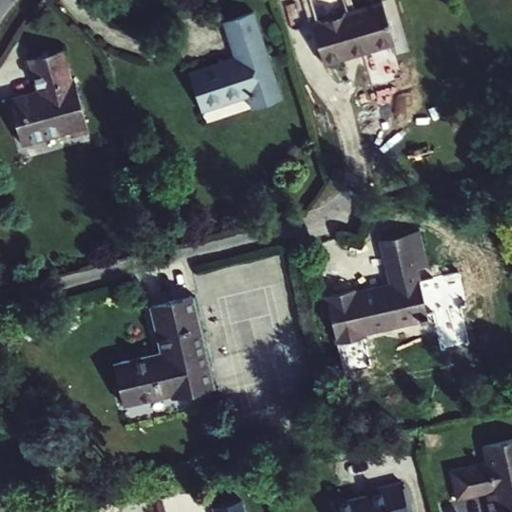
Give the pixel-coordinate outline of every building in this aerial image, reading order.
[(309,0),(316,22),(311,24),(323,64),(343,58),(342,55),(356,50),(357,54),(393,44),(380,2),(348,12),(344,0),(309,0)] [(251,110),(282,99),(253,11),(223,21),(235,57),(188,72),(200,112),(247,96),(251,110)] [(71,84),(61,49),(28,59),(38,90),(9,98),(22,145),(69,131),(70,136),(89,131),(75,82),(71,84)] [(353,288),(325,295),(337,344),(365,337),(364,333),(428,318),(414,266),(425,263),(417,229),(378,239),(389,283),(354,292),(353,288)] [(213,385),(191,296),(149,305),(161,351),(113,363),(121,404),(170,392),(171,395),(213,385)] [(488,462),(451,470),(458,498),(487,492),(494,490),(496,500),(490,502),(488,502),(489,511),(511,511),(511,439),(484,445),(488,462)] [(409,511),(403,483),(368,490),(370,496),(335,504),(336,511),(409,511)] [(494,490),(487,492),(490,502),(496,500),(494,490)] [(243,511),(241,498),(214,505),(216,511),(243,511)]
